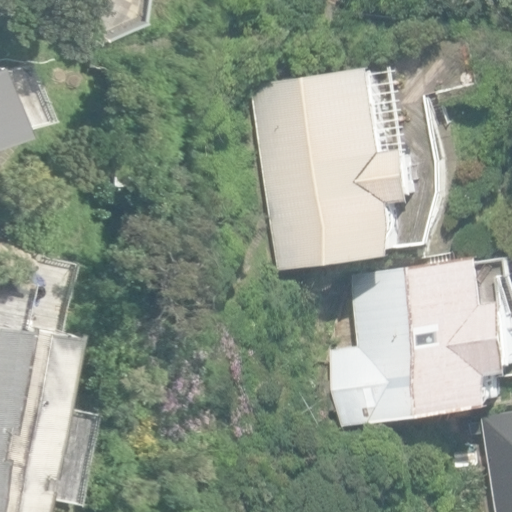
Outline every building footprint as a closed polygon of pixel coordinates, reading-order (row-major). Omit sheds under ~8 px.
[(258,82),(285,271),(412,253),(405,199),(427,196),(420,145),(396,148),(384,64),(258,82)] [(0,139),(19,132),(0,81),(0,139)] [(116,130),(119,180),(151,179),(149,128),(116,130)] [(341,346),(353,424),(511,398),(511,294),(501,297),(494,251),(357,273),(368,342),(341,346)] [(0,511),(39,511),(43,486),(39,485),(41,473),(49,474),(72,329),(0,317),(0,511)] [(499,458),(508,511),(511,511),(511,408),(492,412),(499,458)]
